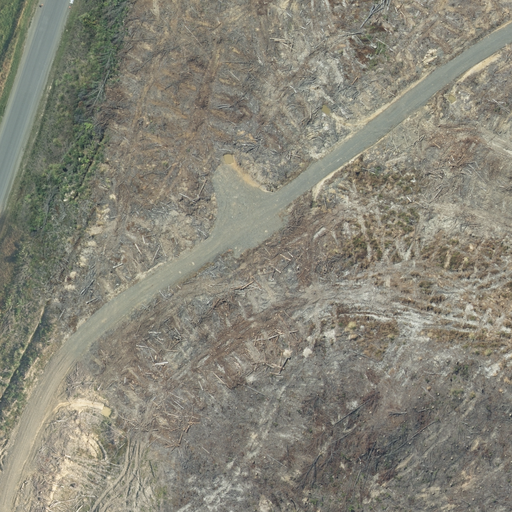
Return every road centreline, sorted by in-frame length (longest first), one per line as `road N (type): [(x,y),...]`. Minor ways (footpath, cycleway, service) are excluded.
road 1 (track): [(6,511),(36,432),(131,303),(359,135),(511,49)]
road 2 (tertiary): [(58,0),(0,172)]
